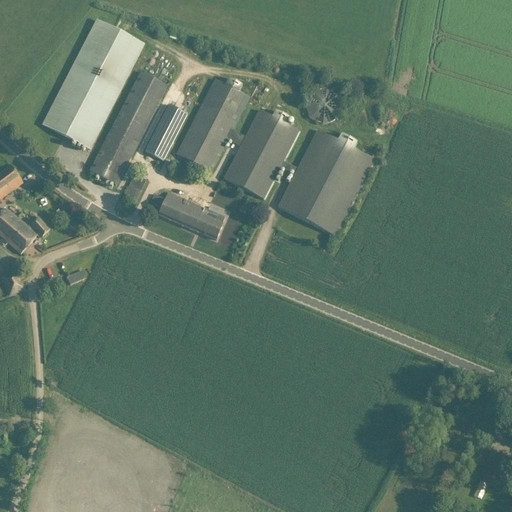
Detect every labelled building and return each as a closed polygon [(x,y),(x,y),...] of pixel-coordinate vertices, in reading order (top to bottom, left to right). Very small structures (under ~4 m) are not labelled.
[(90,152),(144,45),(96,21),(41,127),(90,152)] [(142,73),(90,173),(116,186),(167,87),(142,73)] [(281,169),(285,170),(285,171),(289,173),(291,171),(295,173),(296,173),(278,208),(335,237),(374,161),(354,150),(357,144),(341,136),(338,142),(317,131),(298,170),(283,162),(299,132),(285,125),(289,119),(275,112),(272,118),(259,111),(245,139),(235,134),(232,132),(236,124),(238,121),(249,99),(239,94),(243,87),(229,79),(225,87),(215,82),(202,107),(177,156),(203,169),(201,174),(208,178),(211,173),(211,174),(228,139),(231,140),(233,141),(232,144),(235,145),(240,148),(224,181),(264,201),(280,168),(281,169)] [(338,96),(315,86),(304,111),(308,113),(306,117),(325,126),(338,96)] [(169,108),(144,155),(163,165),(188,117),(169,108)] [(11,166),(0,174),(0,200),(23,184),(11,166)] [(125,199),(135,203),(142,182),(132,178),(125,199)] [(159,216),(217,241),(223,226),(209,220),(212,213),(168,194),(166,200),(155,196),(148,211),(159,216)] [(28,228),(5,209),(0,215),(0,236),(21,256),(38,236),(41,239),(49,232),(38,219),(28,228)] [(70,286),(86,280),(83,271),(67,278),(70,286)] [(0,280),(9,298),(24,290),(14,272),(0,279),(0,280)] [(511,461),(491,453),(480,482),(502,492),(511,468),(511,461)]
